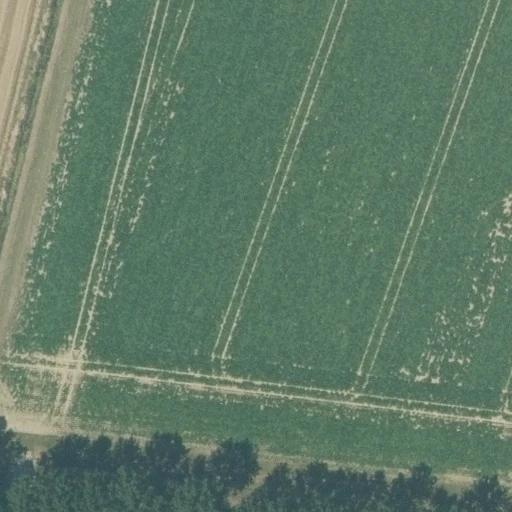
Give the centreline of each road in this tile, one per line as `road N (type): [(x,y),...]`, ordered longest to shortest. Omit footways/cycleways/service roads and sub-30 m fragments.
road 1 (track): [(13,511),(23,442),(511,501)]
road 2 (track): [(0,322),(79,0)]
road 3 (track): [(222,511),(0,485)]
